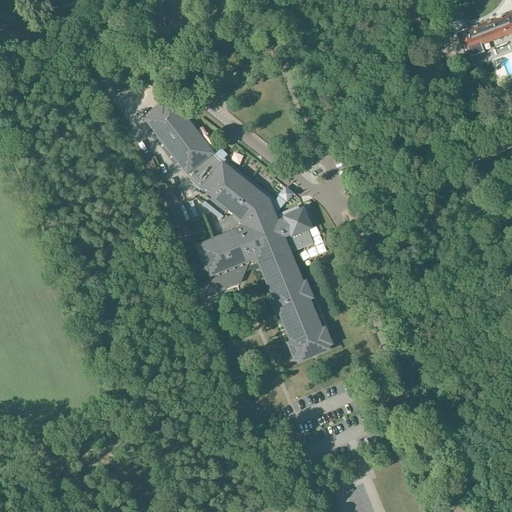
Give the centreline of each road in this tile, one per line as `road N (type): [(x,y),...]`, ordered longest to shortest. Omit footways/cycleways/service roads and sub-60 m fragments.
road 1 (unclassified): [(322,198),(146,63),(90,46),(0,37)]
road 2 (unclassified): [(451,511),(336,213),(322,198)]
road 3 (unclassified): [(322,198),(330,167),(315,156),(259,0)]
